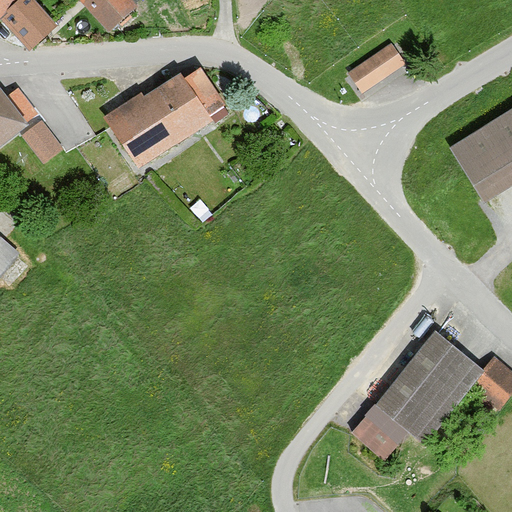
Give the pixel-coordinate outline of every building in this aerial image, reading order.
[(0,0),(0,24),(2,26),(28,2),(30,0),(0,0)] [(75,0),(102,30),(131,6),(125,0),(75,0)] [(28,2),(2,26),(25,52),(38,40),(51,28),(28,2)] [(348,78),(361,97),(405,68),(392,49),(348,78)] [(182,80),(206,117),(223,106),(199,70),(182,80)] [(104,123),(134,169),(209,121),(206,117),(182,80),(179,75),(104,123)] [(0,96),(0,144),(36,116),(18,93),(5,103),(0,96)] [(511,111),(451,149),(484,202),(511,183),(511,111)] [(41,125),(23,139),(43,166),(62,152),(41,125)] [(0,236),(0,279),(21,255),(0,236)] [(483,369),(434,331),(376,406),(426,443),(483,369)] [(511,394),(511,370),(496,358),(474,385),(503,407),(511,394)] [(397,442),(367,416),(353,431),(384,458),(397,442)]
